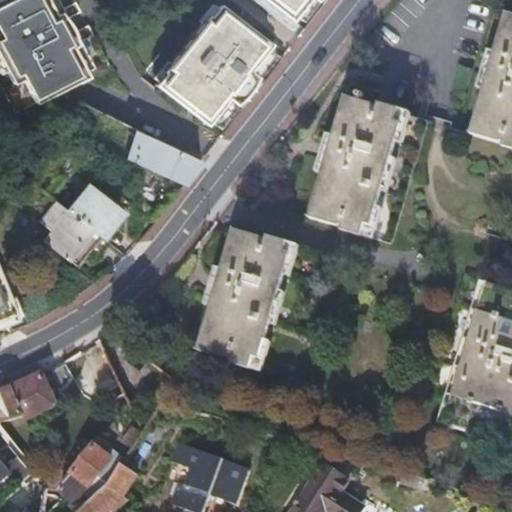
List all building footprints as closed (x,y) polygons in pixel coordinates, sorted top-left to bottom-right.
[(0,0),(0,60),(6,72),(13,85),(22,80),(35,104),(87,77),(84,72),(72,50),(71,48),(75,46),(73,37),(70,29),(66,22),(61,16),(59,14),(54,16),(53,13),(46,0),(0,0)] [(55,0),(46,0),(53,13),(60,9),(55,0)] [(264,0),(293,22),(297,18),(310,0),(314,0),(317,2),(318,0),(264,0)] [(317,4),(311,0),(310,0),(297,18),(303,22),(317,4)] [(252,70),(268,50),(270,46),(220,6),(218,9),(210,18),(209,17),(202,25),(171,65),(165,73),(166,75),(159,84),(157,87),(207,126),(210,123),(226,102),(229,99),(236,105),(242,101),(248,94),(253,87),(257,79),(249,73),(252,70)] [(511,17),(506,15),(468,139),(511,150),(511,17)] [(80,46),(72,50),(84,72),(91,69),(80,46)] [(274,55),(268,50),(252,70),(258,75),(274,55)] [(366,227),(372,229),(405,117),(379,110),(383,95),(352,86),(347,91),(309,221),(363,237),(366,227)] [(232,107),(226,102),(210,123),(216,127),(232,107)] [(203,162),(85,109),(66,132),(185,184),(203,162)] [(71,212),(101,237),(110,226),(119,215),(90,190),(71,212)] [(101,237),(71,212),(67,210),(42,238),(76,267),(90,250),(101,237)] [(369,239),(372,229),(366,227),(363,237),(369,239)] [(198,355),(251,371),(254,361),(261,363),(294,251),(234,234),(198,355)] [(0,325),(3,324),(14,320),(6,299),(0,283),(0,325)] [(511,293),(488,286),(444,428),(511,447),(511,293)] [(13,296),(6,299),(14,320),(3,324),(5,331),(24,324),(13,296)] [(254,361),(251,371),(258,372),(261,363),(254,361)] [(13,391),(26,417),(28,422),(55,411),(57,409),(44,377),(13,391)] [(0,425),(26,417),(13,391),(0,396),(0,425)] [(89,506),(94,511),(113,511),(125,502),(138,480),(142,482),(177,428),(156,414),(143,435),(132,452),(120,470),(109,489),(101,495),(89,506)] [(132,452),(143,435),(132,429),(122,445),(132,452)] [(248,503),(260,466),(184,441),(178,461),(192,466),(179,504),(204,511),(215,511),(221,495),(248,503)] [(94,488),(101,495),(109,489),(120,470),(113,465),(113,464),(96,449),(60,493),(78,507),(94,488)] [(9,478),(19,490),(33,478),(20,462),(5,474),(9,478)] [(0,485),(9,478),(5,474),(0,466),(0,485)] [(346,494),(353,482),(326,467),(301,511),(367,511),(370,507),(346,494)]
